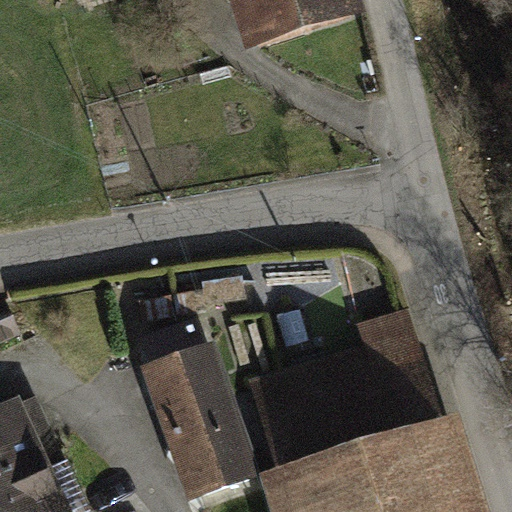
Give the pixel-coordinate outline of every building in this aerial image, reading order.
[(247,0),(259,38),(303,25),(295,0),(247,0)] [(295,0),(303,25),(345,11),(341,0),(295,0)] [(0,341),(18,333),(4,303),(0,304),(0,341)] [(258,391),(294,511),(467,511),(407,314),(363,327),(372,357),(258,391)] [(194,326),(147,343),(170,407),(157,412),(168,442),(171,452),(184,447),(202,497),(250,480),(194,326)] [(0,511),(62,511),(50,483),(36,403),(0,419),(0,511)]
